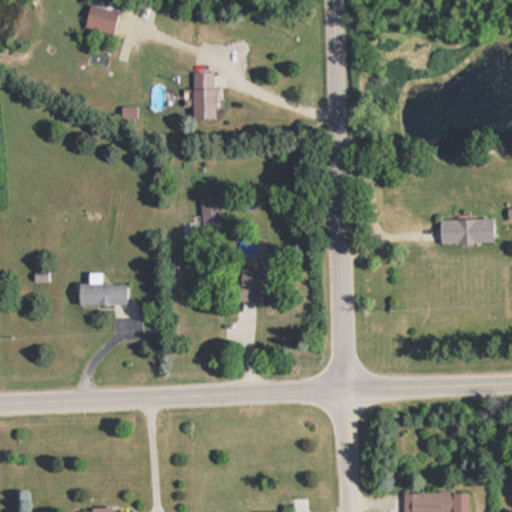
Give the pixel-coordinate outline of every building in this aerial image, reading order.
[(110,33),(114,10),(85,5),(82,28),(110,33)] [(213,72),(189,72),(189,118),(213,118),(213,72)] [(435,219),(436,244),(490,243),(489,218),(435,219)] [(268,266),(235,266),(235,301),(268,301),(268,266)] [(85,284),(74,284),(74,305),(125,305),(125,284),(98,284),(98,273),(85,273),(85,284)] [(465,511),(466,491),(400,491),(400,511),(465,511)]
